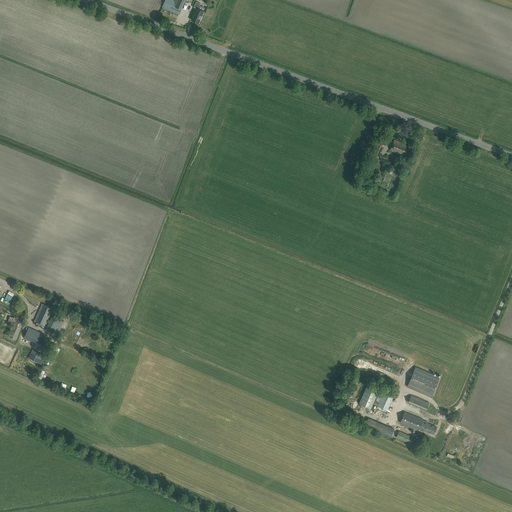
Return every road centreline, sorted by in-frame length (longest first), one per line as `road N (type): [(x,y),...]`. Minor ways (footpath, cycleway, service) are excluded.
road 1 (tertiary): [(511,155),(86,0)]
road 2 (unclassified): [(445,415),(463,400),(511,278)]
